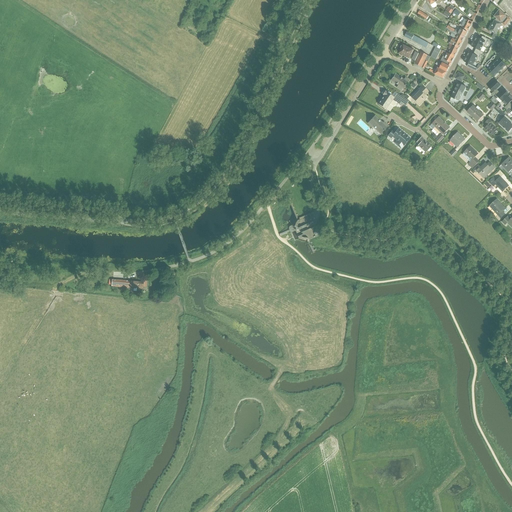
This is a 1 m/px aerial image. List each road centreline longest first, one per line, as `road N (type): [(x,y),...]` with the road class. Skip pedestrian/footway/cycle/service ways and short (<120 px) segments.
road 1 (unclassified): [(113,274),(189,262),(239,233),(304,156),(315,164),(382,53)]
road 2 (unclassified): [(189,209),(238,154),(305,0)]
road 3 (unclassified): [(189,209),(146,221),(0,212)]
